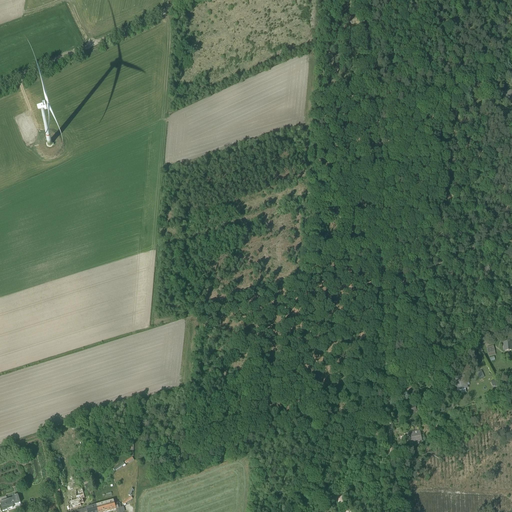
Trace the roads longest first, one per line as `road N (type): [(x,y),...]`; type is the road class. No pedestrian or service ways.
road 1 (track): [(374,109),(387,399)]
road 2 (track): [(387,399),(425,379),(434,270),(511,246)]
road 3 (track): [(0,85),(188,0)]
road 4 (track): [(374,109),(511,65)]
road 5 (track): [(387,399),(385,464),(369,481),(336,494)]
